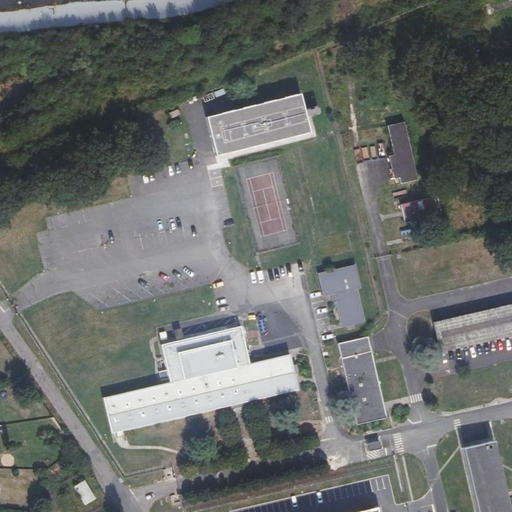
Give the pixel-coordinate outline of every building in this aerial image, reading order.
[(309,132),(305,115),(304,110),(299,94),(206,117),(215,155),(309,132)] [(304,110),(305,115),(319,112),(317,107),(304,110)] [(393,154),(388,156),(388,157),(393,179),(398,178),(400,183),(417,179),(403,121),(386,126),(393,154)] [(437,196),(400,204),(402,212),(402,216),(404,223),(441,214),(437,196)] [(323,296),(334,294),(341,327),(364,322),(357,288),(360,287),(355,264),(317,273),(323,296)] [(511,335),(511,304),(433,322),(439,351),(511,335)] [(163,356),(169,382),(158,384),(102,398),(110,433),(298,390),(289,354),(249,363),(240,326),(160,345),(163,356)] [(358,338),(337,343),(356,424),(386,417),(384,409),(382,403),(373,363),(373,360),(370,350),(367,336),(358,338)] [(509,511),(492,440),(462,447),(476,511),(509,511)] [(74,487),(84,504),(95,498),(84,480),(74,487)]
